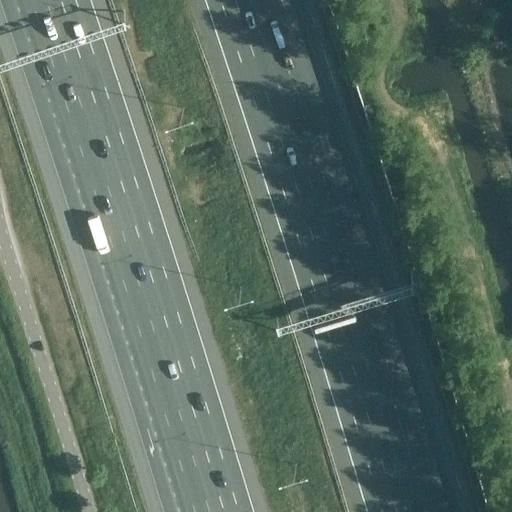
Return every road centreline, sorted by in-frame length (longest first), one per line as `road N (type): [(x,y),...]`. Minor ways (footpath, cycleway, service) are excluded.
road 1 (motorway): [(52,0),(216,511)]
road 2 (motorway): [(399,511),(239,0)]
road 3 (track): [(387,0),(401,49),(386,77),(394,107),(424,117),(511,403)]
road 4 (unclassified): [(89,511),(0,226)]
